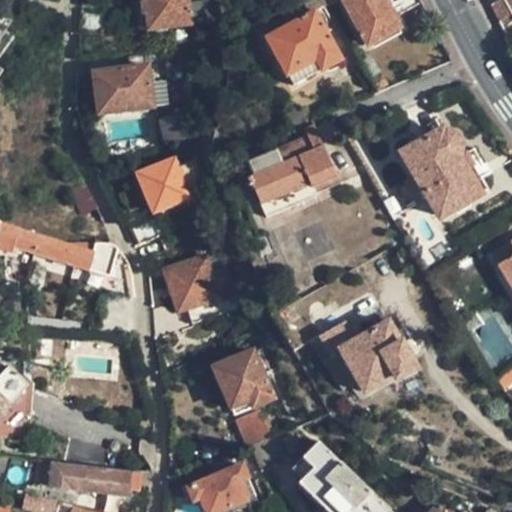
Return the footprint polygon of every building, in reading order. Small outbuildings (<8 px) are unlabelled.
[(191,26),(186,0),(143,0),(148,31),(191,26)] [(391,13),(384,0),(342,0),(368,47),(398,30),(389,15),(391,13)] [(511,23),(511,0),(499,0),(511,23)] [(216,27),(212,7),(194,9),(197,29),(216,27)] [(265,40),(288,79),(317,63),(323,73),(341,63),(314,14),(300,21),(265,40)] [(511,23),(500,30),(510,48),(511,46),(511,23)] [(317,63),(288,79),(293,88),(323,73),(317,63)] [(152,102),(150,85),(148,69),(95,76),(100,115),(153,108),(152,102)] [(380,77),(369,82),(374,93),(386,87),(380,77)] [(163,83),(150,85),(152,102),(164,101),(163,83)] [(319,162),(328,159),(313,126),(304,130),(307,139),(319,162)] [(479,196),(465,173),(458,162),(458,160),(459,158),(461,153),(461,148),(460,143),(457,138),(453,135),(449,133),(442,133),(421,145),(413,150),(404,154),(419,180),(441,219),(479,196)] [(413,150),(421,145),(416,138),(408,143),(413,150)] [(310,183),(313,189),(336,179),(328,159),(319,162),(307,139),(281,150),(250,165),(256,179),(249,183),(259,206),(310,183)] [(458,162),(465,173),(474,167),(466,155),(459,158),(458,160),(458,162)] [(174,161),(182,180),(190,177),(183,158),(174,161)] [(190,199),(182,180),(174,161),(138,175),(153,214),(190,199)] [(317,199),(313,189),(310,183),(259,206),(266,221),(317,199)] [(72,192),(82,216),(98,208),(86,185),(72,192)] [(130,234),(138,249),(160,239),(152,224),(130,234)] [(116,254),(117,244),(96,244),(92,254),(66,246),(5,225),(0,238),(0,242),(11,246),(11,250),(107,279),(116,254)] [(92,254),(96,244),(66,246),(92,254)] [(226,313),(205,259),(164,271),(178,312),(184,311),(188,326),(226,313)] [(511,259),(499,266),(511,288),(511,259)] [(125,292),(133,291),(132,273),(122,274),(125,292)] [(317,336),(343,322),(333,305),(308,318),(317,336)] [(355,341),(343,322),(317,336),(331,359),(341,354),(363,393),(391,378),(395,383),(416,370),(388,323),(355,341)] [(254,352),(266,380),(271,377),(260,350),(254,352)] [(274,400),(266,380),(254,352),(213,370),(231,409),(251,401),(254,408),(274,400)] [(294,377),(304,372),(296,358),(286,363),(294,377)] [(0,414),(9,405),(0,397),(0,414)] [(251,401),(231,409),(234,417),(254,408),(251,401)] [(238,422),(249,446),(267,438),(256,413),(238,422)] [(267,438),(249,446),(261,474),(289,462),(278,434),(267,438)] [(325,511),(356,480),(334,457),(320,443),(292,470),(301,481),(298,485),(325,511)] [(236,452),(200,467),(202,474),(206,482),(241,465),(236,452)] [(50,461),(43,459),(39,481),(47,481),(50,461)] [(46,486),(85,492),(87,465),(50,461),(47,481),(46,486)] [(87,465),(85,492),(101,492),(103,487),(125,488),(134,488),(135,484),(149,485),(151,472),(146,472),(87,465)] [(247,478),(241,465),(206,482),(188,489),(194,502),(185,507),(187,511),(252,511),(247,501),(250,501),(241,482),(247,478)] [(387,511),(356,480),(325,511),(387,511)] [(103,487),(101,492),(124,496),(125,488),(103,487)] [(66,511),(68,506),(34,498),(33,506),(39,507),(38,511),(66,511)]
